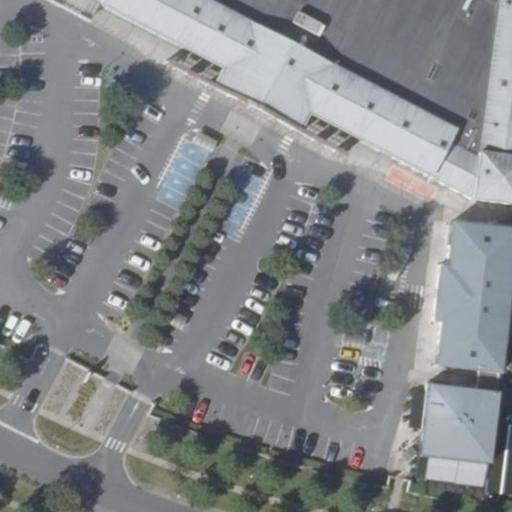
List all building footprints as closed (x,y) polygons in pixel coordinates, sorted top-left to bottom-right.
[(99,4),(91,0),(58,0),(92,17),(99,4)] [(511,0),(91,0),(99,4),(241,77),(230,97),(278,123),(289,102),(474,199),(511,204),(511,0)] [(241,170),(227,198),(246,208),(260,179),(241,170)] [(511,280),(511,229),(455,222),(449,266),(442,265),(438,295),(509,303),(511,280)] [(509,303),(438,295),(435,321),(443,321),(437,365),(480,370),(477,390),(498,393),(509,303)] [(477,390),(427,385),(418,456),(490,464),(498,393),(477,390)]
